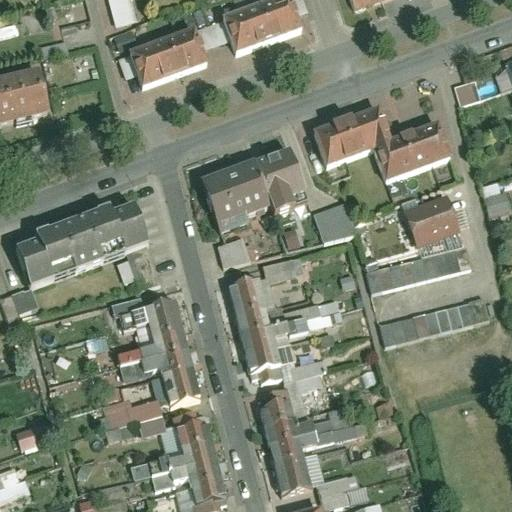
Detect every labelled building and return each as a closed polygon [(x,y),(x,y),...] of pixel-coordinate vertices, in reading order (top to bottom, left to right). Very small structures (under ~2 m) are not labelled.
[(101,0),(110,32),(131,27),(124,0),(101,0)] [(286,0),(285,0),(219,24),(232,60),(300,35),(286,0)] [(346,0),(353,17),(400,0),(346,0)] [(193,34),(120,60),(133,96),(206,70),(193,34)] [(0,131),(43,125),(35,74),(0,79),(0,131)] [(375,114),(308,139),(322,176),(365,160),(377,192),(453,164),(439,126),(387,145),(375,114)] [(290,156),(245,175),(263,220),(308,201),(290,156)] [(245,175),(199,193),(217,238),(263,220),(245,175)] [(499,187),(480,190),(484,220),(503,217),(499,187)] [(318,249),(347,239),(336,208),(307,219),(318,249)] [(460,238),(451,211),(405,226),(413,252),(460,238)] [(128,213),(68,237),(82,273),(142,249),(128,213)] [(68,237),(7,261),(21,297),(82,273),(68,237)] [(211,250),(218,273),(252,261),(247,247),(241,249),(238,241),(211,250)] [(465,253),(365,278),(371,299),(471,275),(465,253)] [(264,319),(257,286),(228,292),(250,386),(259,384),(260,389),(283,384),(276,355),(290,352),(289,346),(296,344),(292,330),(285,332),(281,315),(264,319)] [(483,305),(379,332),(384,353),(488,326),(483,305)] [(200,406),(174,307),(144,315),(154,355),(117,365),(124,390),(160,380),(169,414),(200,406)] [(0,399),(10,397),(5,382),(0,383),(0,399)] [(101,405),(124,404),(124,392),(101,393),(101,405)] [(294,435),(285,396),(264,402),(266,413),(259,415),(281,503),(311,496),(301,457),(318,453),(312,431),(294,435)] [(161,435),(151,403),(126,411),(124,403),(99,411),(106,432),(131,424),(137,443),(161,435)] [(223,511),(227,511),(204,423),(196,425),(194,419),(172,425),(182,465),(167,469),(173,491),(188,487),(194,511),(223,511)]
